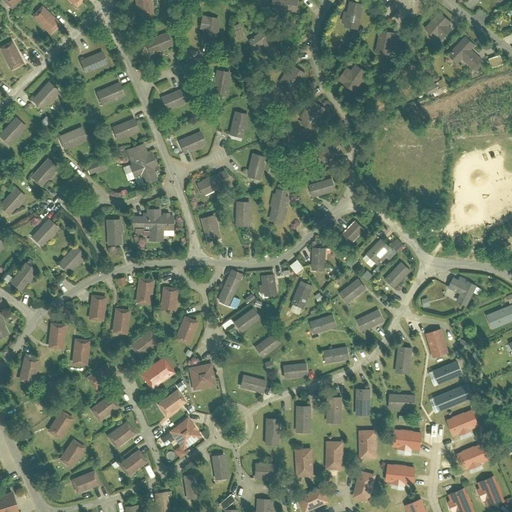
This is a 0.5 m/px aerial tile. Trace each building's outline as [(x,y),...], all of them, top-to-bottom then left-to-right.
[(151,0),(133,0),(135,14),(154,11),(151,0)] [(299,0),(271,0),(271,11),(298,14),(299,0)] [(366,6),(349,2),(342,27),(360,32),(366,6)] [(61,24),(42,7),(31,19),(51,36),(61,24)] [(439,48),(459,29),(441,13),(424,31),(439,48)] [(200,39),(215,43),(221,19),(206,16),(200,39)] [(270,27),(247,42),(254,52),(263,45),(270,56),(280,50),(273,39),(277,37),(270,27)] [(392,32),(379,29),(372,57),(384,60),(387,49),(396,51),(399,40),(390,38),(392,32)] [(149,56),(173,47),(167,32),(143,41),(149,56)] [(473,45),(463,35),(445,53),(455,65),(461,59),(474,69),(483,63),(471,49),(473,45)] [(12,43),(0,48),(0,50),(8,67),(21,61),(12,43)] [(108,66),(102,51),(81,61),(88,75),(108,66)] [(369,75),(357,66),(342,85),(353,94),(369,75)] [(294,96),(307,76),(295,68),(282,89),(294,96)] [(232,74),(216,70),(211,95),(228,98),(232,74)] [(127,99),(118,82),(98,91),(105,106),(127,99)] [(50,83),(32,102),(42,111),(60,92),(50,83)] [(185,88),(161,99),(167,112),(191,102),(185,88)] [(315,131),(326,110),(311,102),(300,123),(315,131)] [(230,136),(244,138),(248,115),(234,113),(230,136)] [(26,127),(16,118),(0,134),(0,138),(8,146),(26,127)] [(135,120),(112,129),(118,144),(141,134),(135,120)] [(83,124),(60,133),(66,150),(89,142),(83,124)] [(202,132),(179,141),(185,155),(208,146),(202,132)] [(317,149),(325,161),(344,148),(336,136),(317,149)] [(132,165),(123,168),(129,182),(135,180),(138,188),(157,180),(144,147),(127,154),(132,165)] [(269,156),(252,154),(247,178),(260,179),(269,156)] [(31,178),(41,188),(57,171),(47,161),(31,178)] [(89,168),(91,174),(107,168),(105,163),(89,168)] [(227,171),(196,184),(202,197),(232,184),(227,171)] [(310,182),(314,195),(336,190),(333,176),(310,182)] [(26,197),(16,187),(2,203),(12,213),(26,197)] [(276,192),(273,191),(266,217),(281,221),(288,194),(286,194),(287,189),(277,187),(276,192)] [(251,202),(236,202),(235,226),(250,226),(251,202)] [(174,214),(133,214),(133,236),(150,237),(150,242),(163,242),(163,232),(174,232),(174,214)] [(213,216),(201,219),(207,241),(219,238),(213,216)] [(350,239),(360,224),(349,216),(339,231),(350,239)] [(59,229),(49,220),(31,239),(41,248),(59,229)] [(121,220),(106,221),(107,246),(122,245),(121,220)] [(390,261),(397,253),(382,239),(367,255),(379,266),(387,258),(390,261)] [(86,255),(76,246),(60,264),(70,272),(86,255)] [(327,271),(328,248),(314,248),(313,270),(327,271)] [(292,264),(298,273),(306,267),(299,259),(292,264)] [(412,271),(402,262),(385,280),(394,289),(412,271)] [(37,273),(25,264),(11,283),(22,292),(37,273)] [(244,275),(232,270),(218,302),(230,306),(244,275)] [(276,275),(264,276),(266,298),(278,297),(276,275)] [(126,276),(118,278),(120,285),(128,283),(126,276)] [(155,281),(139,279),(137,302),(153,304),(155,281)] [(368,290),(359,279),(340,293),(348,305),(368,290)] [(457,302),(467,307),(478,287),(467,281),(466,285),(455,279),(450,288),(461,294),(457,302)] [(314,286),(302,282),(292,307),(304,312),(314,286)] [(179,289),(164,286),(159,312),(174,314),(179,289)] [(107,301),(91,299),(88,321),(104,323),(107,301)] [(511,305),(488,316),(493,328),(511,320),(511,305)] [(132,310),(116,308),(112,333),(128,335),(132,310)] [(234,322),(242,333),(261,320),(253,308),(234,322)] [(384,322),(379,310),(357,320),(363,332),(384,322)] [(0,340),(10,336),(0,313),(0,340)] [(337,328),(333,314),(310,321),(313,334),(337,328)] [(199,322),(185,317),(176,339),(190,344),(199,322)] [(66,326),(51,324),(50,341),(65,343),(66,326)] [(440,329),(426,333),(433,357),(448,352),(440,329)] [(158,342),(150,331),(133,342),(142,353),(158,342)] [(255,349),(263,359),(282,344),(274,334),(255,349)] [(88,366),(90,340),(75,339),(73,364),(88,366)] [(414,349),(399,347),(396,372),(411,374),(414,349)] [(346,348),(323,351),(325,364),(348,361),(346,348)] [(39,361),(24,359),(21,378),(35,380),(39,361)] [(171,370),(163,360),(146,371),(155,382),(171,370)] [(458,361),(434,371),(439,384),(463,374),(458,361)] [(89,377),(98,387),(114,373),(105,363),(93,374),(89,377)] [(213,363),(189,367),(193,391),(217,387),(213,363)] [(308,364),(283,366),(285,379),(309,377),(308,364)] [(264,395),(267,380),(244,376),(241,391),(264,395)] [(48,382),(33,403),(46,412),(61,391),(48,382)] [(468,384),(437,396),(442,410),(474,397),(468,384)] [(357,411),(371,411),(371,391),(357,391),(357,411)] [(185,403),(177,392),(160,405),(167,416),(185,403)] [(417,394),(391,394),(391,410),(416,410),(417,394)] [(92,409),(99,420),(118,407),(111,396),(92,409)] [(344,398),(328,397),(327,423),(343,423),(344,398)] [(311,406),(297,406),(297,432),(311,433),(311,406)] [(62,409),(48,430),(61,439),(75,418),(62,409)] [(479,426),(473,409),(446,419),(453,436),(479,426)] [(202,435),(188,416),(169,430),(183,449),(202,435)] [(277,418),(263,418),(263,442),(277,442),(277,418)] [(135,432),(127,421),(108,436),(117,446),(135,432)] [(375,429),(360,430),(361,457),(376,456),(375,429)] [(412,450),(422,451),(424,432),(394,429),(392,448),(399,449),(399,451),(412,452),(412,450)] [(74,439),(59,460),(72,469),(87,449),(74,439)] [(345,441),(327,441),(326,470),(344,470),(345,441)] [(490,459),(484,443),(455,455),(462,471),(490,459)] [(311,446),(293,447),(294,474),(312,473),(311,446)] [(122,465),(129,476),(148,464),(139,454),(122,465)] [(224,454),(211,455),(214,477),(226,476),(224,454)] [(276,462),(253,462),(253,478),(276,478),(276,462)] [(402,470),(390,469),(389,483),(402,484),(402,487),(412,488),(413,468),(402,467),(402,470)] [(100,485),(96,471),(70,480),(75,494),(100,485)] [(376,475),(360,472),(355,497),(370,501),(376,475)] [(495,476),(477,483),(486,509),(505,502),(495,476)] [(198,480),(184,482),(186,501),(200,500),(198,480)] [(322,487),(296,498),(302,511),(310,511),(330,503),(322,487)] [(474,511),(465,488),(448,494),(454,511),(474,511)] [(0,511),(18,511),(12,491),(0,494),(0,511)] [(233,494),(220,502),(225,509),(237,501),(233,494)] [(273,511),(274,498),(256,498),(255,511),(273,511)] [(427,511),(423,499),(406,506),(408,511),(427,511)]
